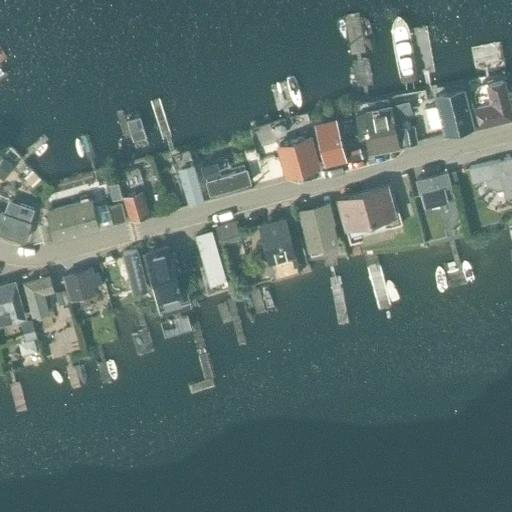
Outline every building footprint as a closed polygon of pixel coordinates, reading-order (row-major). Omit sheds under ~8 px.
[(511,109),(504,79),(497,81),(485,83),(489,102),(474,106),(479,127),(511,119),(511,109)] [(444,135),(474,128),(465,87),(434,94),(444,135)] [(369,154),(400,148),(392,104),(365,109),(370,136),(366,137),(369,154)] [(314,122),(317,145),(318,144),(325,166),(346,160),(336,117),(314,122)] [(415,123),(399,126),(403,145),(418,142),(415,123)] [(311,149),(280,158),(284,175),(315,167),(311,149)] [(500,174),(505,196),(511,193),(511,156),(469,166),(473,181),(500,174)] [(0,179),(2,181),(13,167),(4,159),(0,164),(0,179)] [(177,168),(188,205),(203,201),(193,164),(177,168)] [(280,166),(255,173),(259,182),(284,175),(280,166)] [(246,168),(205,180),(209,194),(250,182),(246,168)] [(448,171),(416,179),(420,194),(444,187),(448,200),(456,198),(452,185),(448,171)] [(396,215),(387,184),(336,198),(344,229),(396,215)] [(143,190),(123,196),(130,220),(150,214),(143,190)] [(100,228),(92,198),(46,210),(54,241),(100,228)] [(298,208),(309,250),(339,242),(334,223),(336,223),(330,200),(298,208)] [(109,205),(113,223),(127,219),(122,202),(109,205)] [(0,231),(23,240),(30,221),(0,209),(0,231)] [(268,261),(295,253),(285,215),(257,223),(268,261)] [(220,244),(241,239),(236,221),(215,226),(220,244)] [(196,234),(202,253),(210,281),(225,277),(211,230),(196,234)] [(167,245),(148,250),(160,297),(180,292),(167,245)] [(135,248),(125,251),(129,265),(139,262),(135,248)] [(110,292),(123,288),(114,257),(101,261),(110,292)] [(93,265),(63,274),(70,300),(97,292),(95,284),(103,282),(99,270),(94,271),(93,265)] [(50,273),(23,280),(33,315),(49,310),(45,293),(55,290),(50,273)] [(15,278),(0,283),(0,311),(10,309),(13,320),(27,316),(15,278)] [(24,324),(27,336),(36,334),(32,321),(24,324)]
